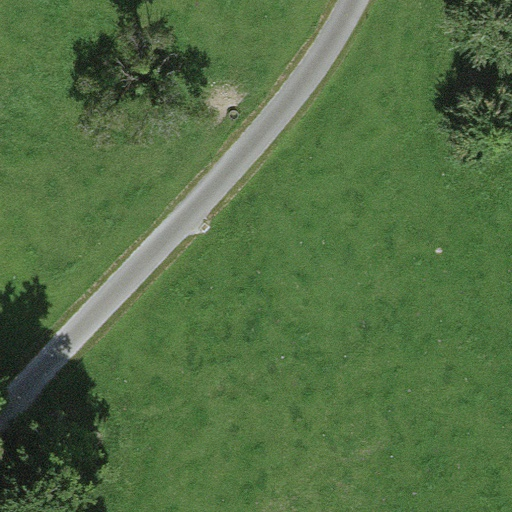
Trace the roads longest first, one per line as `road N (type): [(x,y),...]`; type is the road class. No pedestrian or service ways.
road 1 (track): [(257,140),(0,410)]
road 2 (unclassified): [(357,0),(257,140)]
